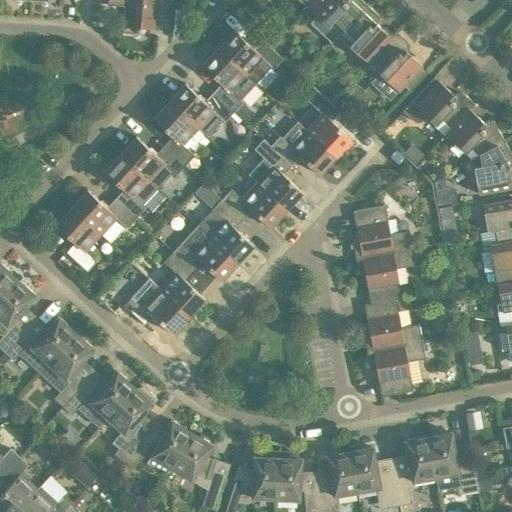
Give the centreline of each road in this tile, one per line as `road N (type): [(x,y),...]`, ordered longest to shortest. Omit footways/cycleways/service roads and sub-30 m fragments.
road 1 (residential): [(7,223),(172,376)]
road 2 (residential): [(172,376),(312,228)]
road 3 (residential): [(7,223),(138,83)]
road 4 (residential): [(347,415),(312,228)]
road 5 (residential): [(172,376),(247,421),(302,424),(347,415)]
road 6 (residential): [(347,415),(511,385)]
road 7 (residential): [(0,28),(78,35),(138,83)]
